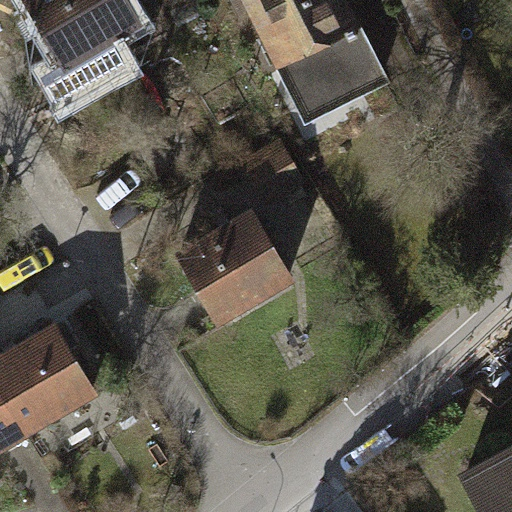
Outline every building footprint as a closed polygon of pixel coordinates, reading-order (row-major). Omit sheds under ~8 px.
[(140,18),(129,0),(31,0),(67,60),(140,18)] [(237,0),(242,9),(253,4),(302,99),(333,84),(341,99),(384,77),(345,0),(237,0)] [(251,169),(266,194),(301,174),(286,148),(251,169)] [(253,210),(182,251),(220,316),(291,275),(253,210)] [(55,319),(0,350),(0,381),(25,425),(93,386),(55,319)] [(0,381),(0,440),(25,425),(0,381)] [(511,511),(511,420),(466,442),(498,511),(511,511)]
